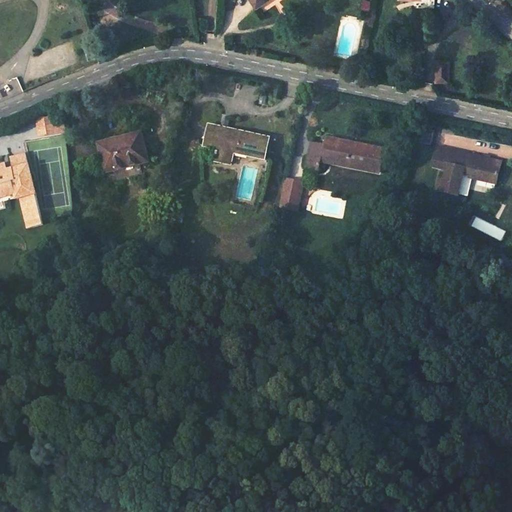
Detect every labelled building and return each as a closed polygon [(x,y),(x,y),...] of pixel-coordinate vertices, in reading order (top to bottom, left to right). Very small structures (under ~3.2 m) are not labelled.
[(89,60),(97,57),(94,51),(86,53),(89,60)] [(453,60),(439,60),(439,82),(453,81),(453,60)] [(58,119),(39,123),(42,137),(61,132),(58,119)] [(218,148),(216,161),(231,165),(234,152),(264,159),(269,138),(210,125),(205,145),(218,148)] [(99,143),(106,172),(150,162),(144,132),(99,143)] [(324,145),(321,157),(364,167),(366,159),(379,162),(382,148),(326,136),(324,145)] [(307,154),(321,157),(324,145),(310,142),(307,154)] [(447,170),(448,164),(444,163),(447,150),(436,148),(432,166),(447,170)] [(442,192),(458,196),(463,173),(497,181),(501,162),(467,154),(468,153),(447,149),(447,150),(444,163),(448,164),(447,170),(445,179),(440,178),(438,187),(443,188),(442,192)] [(24,206),(29,227),(44,224),(39,205),(39,202),(26,152),(10,156),(13,168),(0,171),(0,191),(15,188),(17,197),(21,196),(23,203),(24,206)] [(307,154),(305,167),(319,170),(321,157),(307,154)] [(366,159),(364,167),(377,170),(379,162),(366,159)] [(285,179),(279,206),(297,210),(303,183),(285,179)] [(17,197),(15,188),(0,191),(0,202),(1,204),(17,197)]
